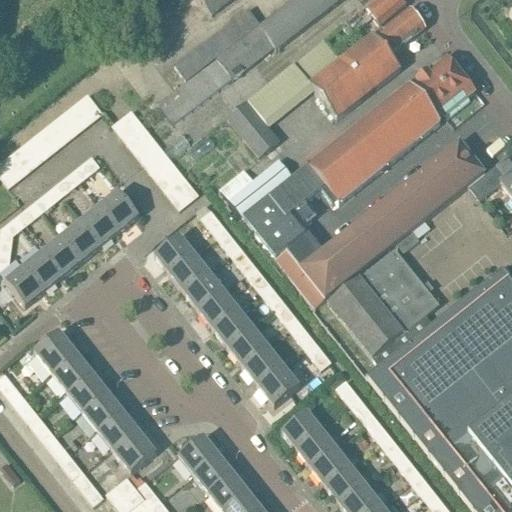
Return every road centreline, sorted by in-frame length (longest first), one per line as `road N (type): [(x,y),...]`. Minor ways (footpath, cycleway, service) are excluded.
road 1 (residential): [(300,511),(115,273)]
road 2 (residential): [(511,107),(433,8)]
